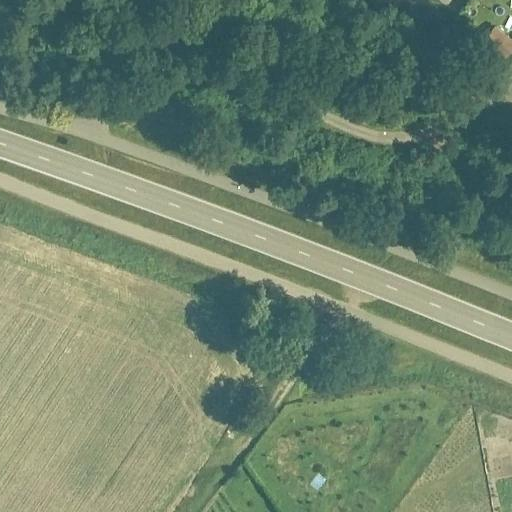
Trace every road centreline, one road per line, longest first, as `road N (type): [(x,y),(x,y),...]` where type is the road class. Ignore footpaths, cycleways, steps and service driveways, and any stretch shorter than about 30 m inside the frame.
road 1 (unclassified): [(511,297),(81,133),(0,110)]
road 2 (tertiary): [(371,280),(0,144)]
road 3 (unclassified): [(343,312),(0,180)]
road 4 (track): [(343,312),(229,459),(190,462)]
road 5 (unclassified): [(511,379),(343,312)]
road 6 (tertiary): [(511,339),(371,280)]
